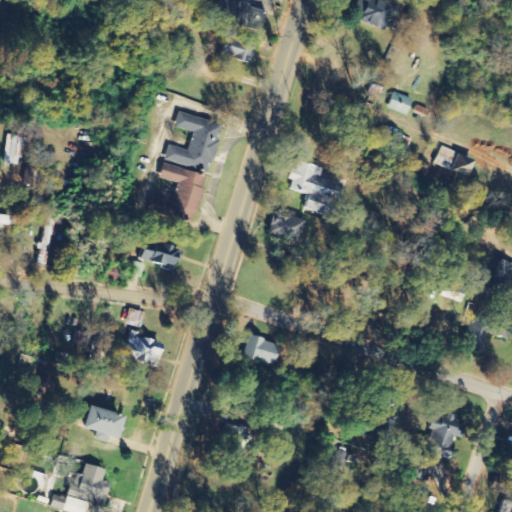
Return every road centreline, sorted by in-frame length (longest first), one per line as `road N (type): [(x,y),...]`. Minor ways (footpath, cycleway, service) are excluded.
road 1 (secondary): [(143,511),(298,0)]
road 2 (residential): [(511,398),(207,303),(0,280)]
road 3 (residential): [(459,511),(499,394)]
